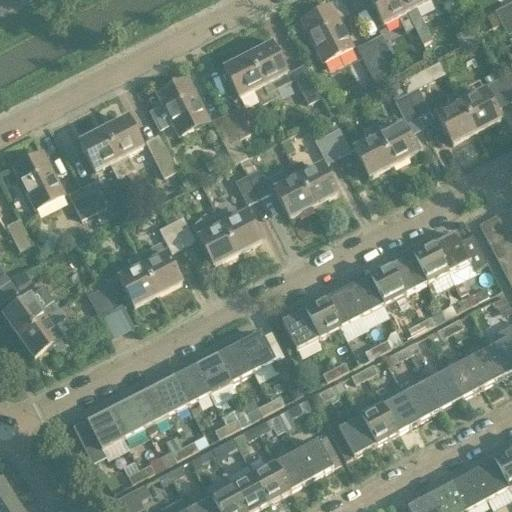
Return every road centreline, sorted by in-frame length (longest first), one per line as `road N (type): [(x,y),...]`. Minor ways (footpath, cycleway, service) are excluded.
road 1 (residential): [(5,429),(511,166)]
road 2 (residential): [(0,135),(263,0)]
road 3 (residential): [(335,511),(511,416)]
